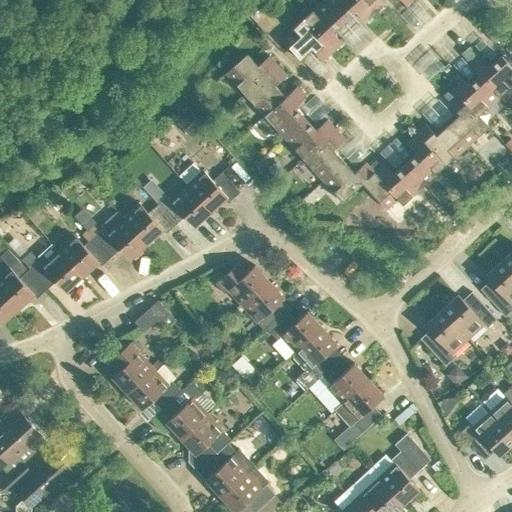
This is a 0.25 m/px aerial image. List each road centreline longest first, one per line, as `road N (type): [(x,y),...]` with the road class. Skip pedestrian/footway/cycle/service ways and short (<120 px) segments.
road 1 (residential): [(65,338),(81,320),(264,236),(293,248),(373,318)]
road 2 (residential): [(184,511),(73,384),(65,338)]
road 3 (residential): [(373,318),(476,501)]
road 4 (residential): [(396,62),(378,49),(336,87),(374,129),(419,88)]
road 5 (residential): [(373,318),(511,190)]
